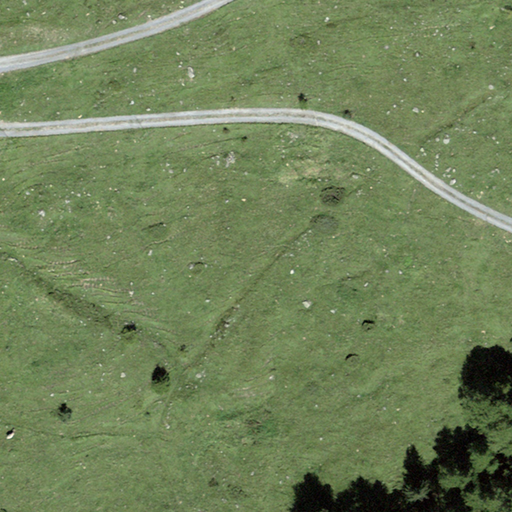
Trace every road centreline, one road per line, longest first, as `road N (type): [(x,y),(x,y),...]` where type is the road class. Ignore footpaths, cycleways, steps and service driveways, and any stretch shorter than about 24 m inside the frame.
road 1 (track): [(511,230),(472,216),(342,131),(308,123),(0,137)]
road 2 (track): [(0,72),(108,50),(238,0)]
